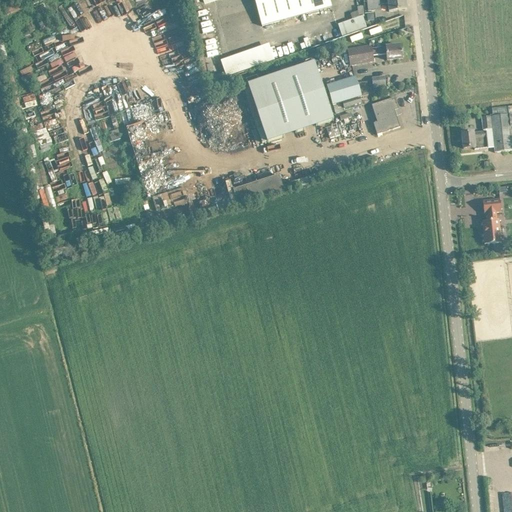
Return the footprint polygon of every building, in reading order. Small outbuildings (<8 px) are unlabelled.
[(153,0),(156,9),(162,7),(160,0),(153,0)] [(254,0),(261,26),(331,7),(328,0),(254,0)] [(388,4),(389,12),(406,10),(404,0),(375,0),(366,1),(367,11),(381,10),(380,5),(388,4)] [(133,10),(130,2),(121,6),(123,14),(133,10)] [(100,17),(105,15),(101,4),(96,6),(100,17)] [(207,15),(212,31),(221,28),(216,12),(207,15)] [(72,18),(77,29),(82,27),(76,16),(72,18)] [(367,28),(362,16),(338,25),(342,37),(367,28)] [(122,19),(110,25),(114,34),(126,28),(122,19)] [(401,19),(390,22),(391,28),(402,25),(401,19)] [(66,28),(62,31),(67,39),(72,36),(66,28)] [(91,45),(108,40),(104,29),(88,34),(91,45)] [(322,33),(326,42),(336,37),(332,29),(322,33)] [(350,67),(374,62),(372,56),(386,55),(387,61),(403,59),(401,46),(391,47),(371,49),(371,47),(347,51),(350,67)] [(90,49),(79,52),(80,57),(92,54),(90,49)] [(72,67),(78,65),(75,54),(69,56),(72,67)] [(313,63),(247,85),(267,144),(333,121),(313,63)] [(69,74),(80,71),(79,66),(67,69),(69,74)] [(371,79),(372,88),(385,86),(384,77),(371,79)] [(355,78),(346,81),(327,88),(330,100),(333,110),(335,115),(344,112),(343,109),(362,103),(361,97),(368,95),(367,82),(357,83),(355,78)] [(83,95),(77,97),(82,108),(88,106),(83,95)] [(163,97),(154,103),(161,113),(170,107),(163,97)] [(108,102),(112,113),(121,110),(117,98),(108,102)] [(373,124),(374,126),(377,135),(400,128),(394,111),(398,110),(394,98),(371,106),(377,123),(373,124)] [(511,107),(492,110),(493,115),(508,113),(510,127),(511,127),(511,107)] [(474,150),(494,148),(495,153),(511,151),(511,146),(509,115),(481,118),(482,130),(486,130),(486,132),(473,133),(473,132),(462,133),(463,149),(474,148),(474,150)] [(105,142),(100,143),(104,156),(108,155),(105,142)] [(69,146),(63,147),(62,144),(54,145),(56,160),(70,158),(69,146)] [(123,188),(122,182),(127,181),(126,169),(120,169),(121,175),(116,176),(117,189),(123,188)] [(57,186),(48,188),(52,206),(61,204),(57,186)] [(106,191),(109,199),(117,196),(113,188),(106,191)] [(135,197),(137,202),(147,199),(144,188),(132,191),(134,197),(135,197)] [(487,221),(482,222),(484,245),(501,243),(499,220),(497,220),(496,213),(501,213),(499,200),(482,202),(484,215),(487,214),(487,221)] [(127,204),(117,207),(119,213),(128,211),(127,204)] [(91,215),(86,216),(89,229),(94,227),(91,215)]
